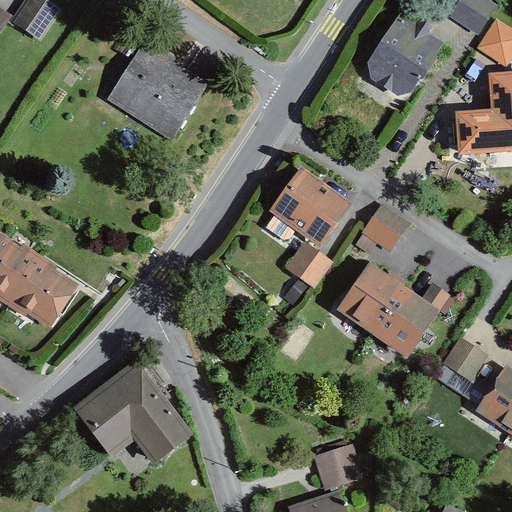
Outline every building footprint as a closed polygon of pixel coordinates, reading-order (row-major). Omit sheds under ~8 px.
[(49,0),(27,0),(16,21),(44,39),(64,10),(49,0)] [(488,0),(461,0),(450,15),(479,35),(499,7),(488,0)] [(0,37),(12,20),(0,12),(0,37)] [(445,46),(403,17),(364,73),(406,102),(445,46)] [(511,30),(497,19),(479,49),(507,65),(511,58),(511,30)] [(211,85),(147,45),(113,101),(176,141),(211,85)] [(511,153),(511,74),(491,77),(494,113),(456,116),(459,158),(511,153)] [(354,206),(302,169),(271,213),(323,249),(354,206)] [(383,203),(364,234),(391,251),(411,224),(383,203)] [(80,289),(0,235),(0,295),(52,330),(80,289)] [(290,267),(318,289),(333,264),(307,244),(290,267)] [(441,314),(369,264),(336,312),(408,361),(441,314)] [(465,338),(446,364),(475,381),(488,357),(465,338)] [(136,362),(70,411),(107,460),(135,440),(155,467),(194,438),(136,362)] [(511,372),(508,370),(479,416),(511,436),(511,372)] [(316,457),(326,488),(365,476),(356,444),(316,457)] [(344,511),(339,494),(286,511),(344,511)]
